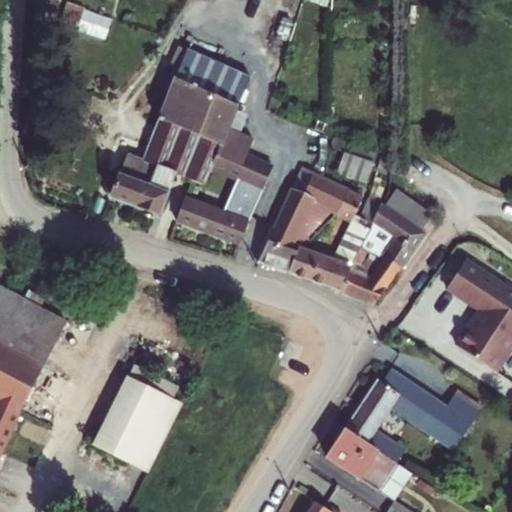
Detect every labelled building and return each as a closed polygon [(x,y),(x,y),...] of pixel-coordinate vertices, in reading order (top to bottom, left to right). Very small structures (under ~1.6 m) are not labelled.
[(180,47),(168,76),(233,101),(237,102),(247,73),(180,47)] [(168,76),(136,156),(171,171),(188,178),(199,182),(207,164),(217,140),(242,152),(250,133),(224,124),(233,101),(168,76)] [(217,140),(207,164),(232,175),(217,209),(243,220),(270,164),(242,152),(217,140)] [(155,210),(171,171),(136,156),(121,151),(110,179),(106,189),(149,207),(155,210)] [(289,186),(254,259),(289,271),(297,246),(292,244),(308,209),(317,212),(322,203),(335,210),(345,187),(327,179),(310,171),(301,190),(289,186)] [(360,194),(345,187),(335,210),(349,217),(360,194)] [(181,194),(171,216),(235,241),(243,220),(217,209),(181,194)] [(297,246),(289,271),(341,288),(357,242),(360,235),(362,229),(366,218),(378,201),(367,195),(355,215),(339,256),(304,243),(299,242),(297,246)] [(378,201),(366,218),(393,237),(380,254),(398,264),(420,231),(378,201)] [(360,235),(357,242),(363,246),(368,232),(362,229),(360,235)] [(363,246),(357,242),(341,288),(373,302),(398,264),(380,254),(364,275),(355,271),(363,246)] [(511,317),(511,296),(460,263),(444,287),(481,312),(471,327),(470,327),(469,326),(468,326),(467,327),(466,327),(465,328),(454,344),(494,370),(511,342),(511,330),(506,327),(511,317)] [(0,453),(13,426),(21,408),(42,366),(43,357),(43,342),(35,315),(0,295),(0,453)] [(61,329),(35,315),(37,320),(43,342),(43,357),(42,366),(61,329)] [(129,360),(89,443),(149,472),(184,400),(173,395),(178,383),(129,360)] [(60,374),(42,366),(21,408),(34,414),(40,416),(60,374)] [(377,381),(375,379),(344,428),(395,462),(398,464),(406,450),(403,448),(373,428),(386,406),(417,426),(451,449),(478,406),(452,390),(444,402),(387,368),(383,374),(377,381)] [(60,374),(40,416),(51,421),(71,379),(60,374)] [(13,426),(26,432),(34,414),(21,408),(13,426)] [(326,456),(378,489),(395,462),(344,428),(326,456)] [(378,489),(394,500),(412,472),(398,464),(395,462),(378,489)] [(314,498),(304,511),(335,511),(336,511),(314,498)] [(386,511),(414,511),(394,500),(386,511)]
